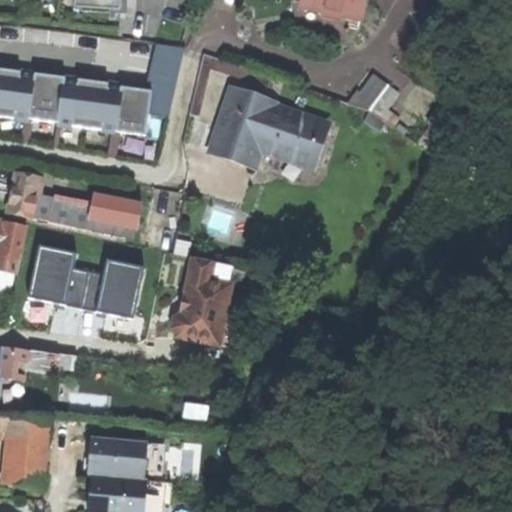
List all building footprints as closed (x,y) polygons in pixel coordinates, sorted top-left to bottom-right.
[(331,14),(360,20),(364,0),(302,0),(301,7),(331,14)] [(172,116),(182,45),(164,43),(157,94),(154,113),(172,116)] [(270,86),(273,77),(205,54),(191,115),(200,117),(212,66),(270,86)] [(22,109),(28,109),(30,90),(22,89),(24,69),(9,68),(0,66),(0,117),(21,120),(22,109)] [(373,113),(370,118),(384,127),(407,92),(375,71),(355,101),(373,113)] [(72,77),(42,73),(37,117),(67,121),(67,118),(70,90),(72,77)] [(70,90),(67,118),(84,120),(83,129),(111,132),(112,123),(117,123),(121,95),(116,95),(117,84),(85,80),(84,92),(70,90)] [(157,94),(125,89),(119,131),(151,136),(154,113),(157,94)] [(254,167),(261,149),(314,168),(329,126),(274,107),(276,104),(231,89),(209,151),(233,160),(254,167)] [(8,214),(128,239),(130,229),(145,232),(152,197),(137,194),(133,215),(38,194),(42,178),(17,173),(13,192),(8,214)] [(0,287),(57,300),(58,297),(62,277),(63,272),(17,262),(25,227),(0,221),(0,245),(2,246),(0,254),(0,287)] [(177,336),(218,345),(230,286),(208,281),(213,263),(193,259),(181,314),(174,318),(173,324),(171,329),(177,336)] [(77,281),(62,277),(58,297),(73,300),(77,281)] [(0,364),(1,365),(0,371),(0,379),(25,381),(27,368),(28,351),(0,347),(0,364)] [(29,350),(28,351),(27,368),(57,369),(58,353),(29,350)] [(0,438),(13,440),(9,487),(43,491),(50,421),(0,415),(0,438)] [(89,477),(92,478),(144,483),(148,446),(93,441),(92,455),(91,461),(94,461),(93,470),(90,470),(89,477)] [(165,448),(148,446),(144,483),(147,483),(161,484),(165,448)] [(89,511),(144,511),(147,483),(144,483),(92,478),(92,486),(95,486),(94,495),(91,494),(90,506),(89,511)] [(161,484),(147,483),(144,511),(164,511),(167,485),(161,484)]
